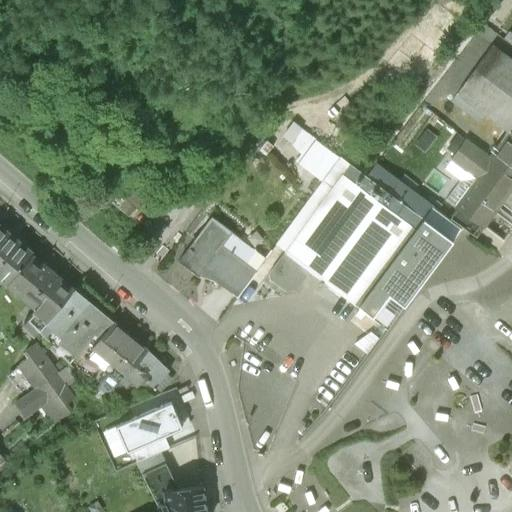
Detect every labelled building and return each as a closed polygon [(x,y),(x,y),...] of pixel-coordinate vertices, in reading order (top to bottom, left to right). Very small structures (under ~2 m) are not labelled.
[(461,98),(511,136),(511,62),(497,51),(461,98)] [(477,178),(454,206),(480,226),(511,185),(511,136),(494,159),(468,139),(452,159),(477,178)] [(339,165),(280,248),(387,323),(446,241),(339,165)] [(177,259),(232,296),(262,252),(208,214),(177,259)] [(0,278),(12,289),(41,257),(2,223),(0,225),(0,278)] [(45,324),(77,288),(41,257),(12,289),(9,294),(31,314),(22,324),(35,335),(45,324)] [(77,288),(45,324),(61,337),(57,342),(72,355),(67,360),(79,369),(94,350),(117,322),(77,288)] [(94,350),(125,376),(148,348),(117,322),(94,350)] [(0,449),(20,436),(15,437),(61,405),(58,406),(54,393),(66,385),(65,382),(38,343),(15,359),(23,387),(4,393),(7,404),(4,405),(0,407),(0,449)] [(125,376),(138,386),(145,378),(154,385),(170,366),(148,348),(125,376)] [(125,451),(181,427),(170,401),(114,425),(125,451)] [(158,503),(162,511),(161,511),(204,511),(201,485),(164,490),(164,500),(158,503)]
